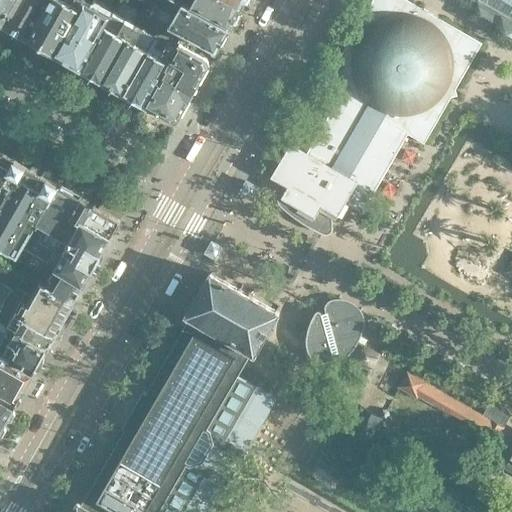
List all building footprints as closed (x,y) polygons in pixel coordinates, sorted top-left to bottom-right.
[(0,0),(0,23),(2,24),(15,0),(0,0)] [(49,0),(15,0),(2,24),(28,39),(49,0)] [(49,0),(28,39),(53,53),(53,54),(54,54),(85,0),(84,0),(49,0)] [(81,69),(104,28),(111,15),(85,0),(54,54),(55,55),(56,55),(60,57),(78,67),(78,68),(80,69),(81,69)] [(240,7),(227,0),(178,0),(181,1),(181,0),(195,0),(191,7),(228,28),(240,7)] [(449,100),(451,97),(457,96),(455,89),(482,43),(437,17),(406,0),(372,0),(354,31),(348,33),(350,39),(323,86),(340,95),(307,153),(290,143),(272,175),(288,185),(283,195),(281,198),(315,217),(321,206),(334,214),(338,216),(347,200),(358,182),(391,125),(407,134),(424,143),(449,100)] [(511,0),(477,0),(478,0),(502,14),(511,19),(511,0)] [(228,28),(191,7),(184,3),(171,26),(215,51),(228,28)] [(102,81),(132,27),(123,22),(115,35),(104,28),(81,69),(102,81)] [(123,93),(146,52),(135,45),(142,32),(132,27),(102,81),(123,93)] [(197,83),(206,67),(206,68),(207,65),(207,64),(208,63),(208,62),(207,61),(207,60),(206,60),(178,44),(174,51),(166,65),(174,69),(169,78),(192,91),(196,85),(196,86),(197,84),(197,83)] [(144,104),(156,83),(161,74),(166,65),(174,51),(165,45),(161,52),(149,45),(146,52),(123,93),(144,104)] [(188,100),(189,98),(192,91),(169,78),(164,87),(156,83),(144,104),(144,105),(147,106),(169,118),(171,120),(171,119),(173,120),(174,120),(175,120),(176,119),(177,118),(179,116),(179,115),(187,100),(188,100)] [(374,192),(407,134),(391,125),(358,182),(347,200),(360,207),(370,190),(374,192)] [(0,183),(14,160),(0,152),(0,183)] [(0,246),(17,257),(22,248),(58,185),(14,160),(0,183),(0,246)] [(251,197),(256,189),(255,187),(252,185),(247,182),(245,183),(241,191),(241,193),(249,197),(251,197)] [(74,241),(84,223),(109,237),(119,220),(58,185),(22,248),(35,255),(27,270),(50,283),(52,280),(57,272),(67,254),(74,241)] [(315,217),(281,198),(283,195),(281,195),(279,194),(278,194),(277,195),(276,195),(276,197),(276,198),(277,199),(279,202),(280,204),(284,208),(289,212),(294,216),(299,219),(304,222),(309,225),(314,228),(320,231),(325,233),(327,233),(328,233),(329,233),(330,232),(331,231),(331,230),(334,214),(321,206),(315,217)] [(95,262),(109,237),(84,223),(74,241),(81,245),(79,249),(76,247),(74,250),(95,262)] [(217,257),(222,249),(221,247),(213,243),(211,243),(206,251),(207,253),(215,258),(217,257)] [(82,286),(95,262),(74,250),(73,252),(76,254),(74,258),(67,254),(57,272),(82,286)] [(20,331),(9,324),(27,293),(17,287),(24,274),(0,260),(0,398),(14,406),(15,404),(14,403),(19,394),(20,395),(21,393),(22,391),(22,390),(28,379),(32,374),(32,372),(5,357),(19,333),(20,331)] [(73,301),(82,286),(57,272),(52,280),(58,284),(54,291),(73,301)] [(190,324),(251,359),(258,363),(284,319),(212,277),(186,321),(190,324)] [(54,337),(73,302),(73,301),(54,291),(42,284),(35,297),(27,293),(9,324),(20,331),(26,321),(54,337)] [(362,329),(363,324),(363,323),(363,321),(363,319),(363,317),(362,314),(361,312),(359,309),(357,307),(355,305),(351,303),(350,302),(347,301),(344,300),(340,299),(336,299),(333,299),(332,300),(330,300),(329,301),(327,303),(326,304),(325,306),(325,307),(324,309),(324,312),(325,314),(321,315),(321,313),(320,312),(319,312),(318,312),(317,312),(316,313),(313,317),(312,320),(310,324),(309,326),(309,328),(307,333),(307,335),(307,336),(307,341),(307,344),(307,348),(308,350),(308,352),(310,354),(311,356),(312,357),(314,358),(315,359),(317,360),(318,360),(321,361),(323,361),(326,361),(328,361),(330,360),(330,359),(331,358),(332,356),(332,355),(332,354),(335,353),(337,359),(338,360),(339,360),(340,361),(341,361),(342,360),(343,360),(344,359),(347,355),(350,353),(353,349),(356,345),(358,340),(360,334),(362,329)] [(54,337),(26,321),(20,331),(19,333),(46,349),(47,349),(54,337)] [(83,506),(93,511),(160,511),(188,466),(192,468),(205,462),(216,443),(213,431),(210,429),(242,374),(245,369),(251,359),(190,324),(149,393),(146,392),(124,428),(127,430),(83,506)] [(33,372),(46,349),(19,333),(5,357),(32,372),(33,372)] [(382,353),(363,343),(350,364),(370,375),(382,353)] [(484,411),(408,369),(398,387),(416,397),(417,396),(450,415),(457,403),(479,416),(477,419),(488,425),(478,442),(483,445),(481,449),(488,453),(510,414),(489,402),(484,411)] [(278,395),(242,374),(210,429),(213,431),(216,443),(205,462),(192,468),(188,466),(160,511),(208,511),(224,486),(227,488),(233,478),(230,476),(241,458),(244,459),(250,449),(247,447),(278,395)] [(0,430),(14,406),(0,398),(0,430)] [(368,421),(347,458),(370,470),(382,448),(390,433),(396,421),(374,409),(368,421)] [(511,445),(501,464),(511,469),(511,445)] [(472,474),(480,460),(470,455),(462,450),(454,464),(472,474)]
